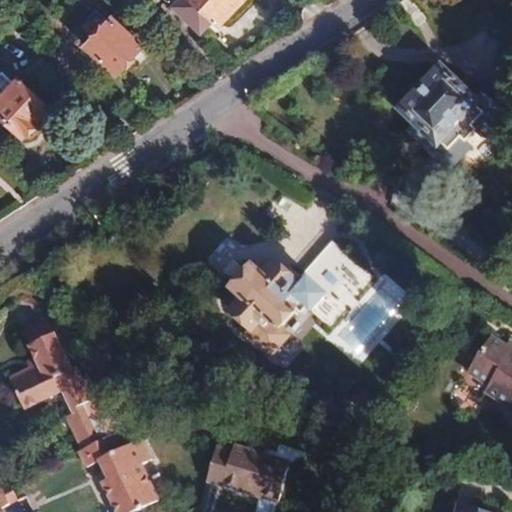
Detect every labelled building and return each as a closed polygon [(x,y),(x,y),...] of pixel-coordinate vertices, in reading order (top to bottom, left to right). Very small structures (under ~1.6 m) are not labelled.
[(165,0),(182,15),(185,12),(203,28),(212,18),(220,25),(234,10),(244,0),(165,0)] [(141,42),(114,16),(109,22),(96,10),(78,29),(90,41),(85,47),(117,76),(126,66),(134,58),(130,54),(141,42)] [(145,46),(141,42),(130,54),(134,58),(145,46)] [(423,91),(404,111),(417,123),(435,141),(427,150),(449,171),(472,147),(466,141),(475,131),(482,137),(505,113),(482,92),(474,100),(443,70),(423,91)] [(48,103),(20,77),(14,83),(2,72),(0,74),(0,115),(23,138),(27,134),(29,136),(33,136),(41,128),(40,124),(38,122),(40,120),(36,116),(48,103)] [(52,108),(48,103),(36,116),(40,120),(52,108)] [(408,132),(427,150),(435,141),(417,123),(408,132)] [(242,275),(229,289),(240,299),(229,312),(257,336),(254,340),(272,356),(289,336),(281,329),(303,304),(311,311),(327,292),(332,297),(358,266),(332,243),(299,280),(274,257),(263,270),(253,262),(242,275)] [(22,330),(30,346),(55,334),(48,317),(22,330)] [(67,417),(84,450),(103,441),(94,423),(85,405),(93,401),(77,368),(73,370),(55,334),(30,346),(36,358),(40,365),(31,370),(11,379),(17,391),(26,410),(64,391),(75,413),(67,417)] [(511,342),(510,341),(507,347),(491,336),(468,372),(489,386),(486,391),(509,407),(511,402),(511,342)] [(27,362),(31,370),(40,365),(36,358),(27,362)] [(102,418),(93,401),(85,405),(94,423),(102,418)] [(117,511),(136,511),(159,501),(142,466),(153,460),(143,439),(122,449),(106,417),(102,418),(94,423),(103,441),(84,450),(80,452),(88,468),(101,461),(110,479),(103,482),(110,497),(117,511)] [(277,502),(279,502),(290,462),(276,457),(232,445),(231,451),(216,446),(207,481),(229,488),(259,496),(277,502)] [(290,462),(303,466),(306,452),(280,445),(276,457),(290,462)] [(0,488),(0,505),(2,508),(18,501),(10,484),(0,488)] [(254,511),(274,511),(277,502),(259,496),(254,511)]
